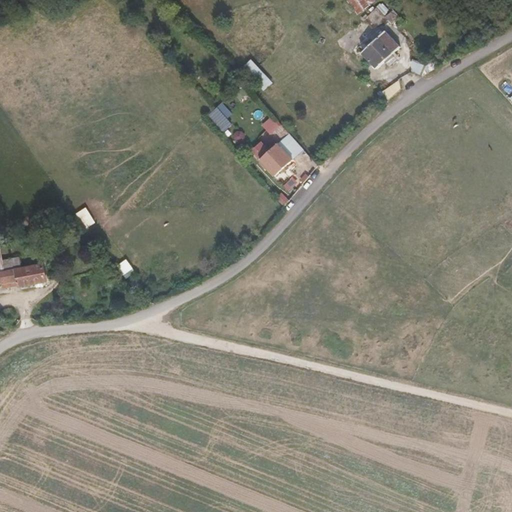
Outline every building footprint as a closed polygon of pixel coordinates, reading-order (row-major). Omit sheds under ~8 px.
[(349,0),(348,1),(356,12),(359,14),(377,0),(349,0)] [(356,12),(348,1),(344,4),(352,15),(356,12)] [(384,27),(390,21),(377,8),(366,18),(375,27),(377,26),(379,28),(382,25),(384,27)] [(385,62),(389,66),(397,59),(393,55),(402,47),(387,31),(384,34),(380,29),(361,47),(365,51),(363,53),(378,69),(385,62)] [(264,90),(272,83),(248,55),(239,62),(264,90)] [(287,167),(304,150),(289,134),(278,144),(270,152),(264,145),(255,153),(275,176),(283,170),(287,167)] [(270,152),(278,144),(270,135),(262,143),(264,145),(270,152)] [(21,257),(3,261),(5,272),(0,272),(0,284),(2,284),(3,288),(20,286),(21,287),(47,282),(44,264),(23,268),(21,257)]
